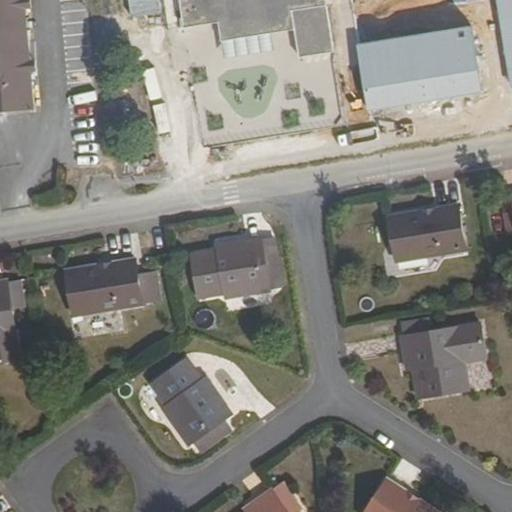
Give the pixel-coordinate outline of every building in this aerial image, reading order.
[(21,0),(0,0),(0,114),(31,112),(21,0)] [(182,0),(188,32),(222,26),(225,45),(299,33),(304,59),(337,54),(328,0),(182,0)] [(396,215),(404,260),(471,248),(463,204),(396,215)] [(279,258),(276,239),(263,241),(266,260),(279,258)] [(270,285),(283,283),(279,258),(266,260),(263,241),(218,248),(219,254),(196,258),(203,300),(226,296),(227,301),(272,294),(272,293),(270,285)] [(70,272),(77,317),(145,306),(138,262),(70,272)] [(162,299),(158,278),(146,281),(150,301),(162,299)] [(12,293),(27,291),(25,281),(11,283),(12,293)] [(27,291),(12,293),(11,283),(0,283),(0,363),(22,361),(15,311),(29,309),(27,291)] [(270,285),(272,293),(284,291),(283,283),(270,285)] [(409,401),(419,399),(420,403),(472,394),(467,364),(492,360),(485,324),(410,337),(416,374),(405,376),(409,401)] [(221,426),(228,421),(235,416),(209,379),(204,382),(189,361),(155,385),(170,406),(164,409),(190,447),(196,443),(202,439),(210,450),(229,437),(221,426)] [(221,426),(229,437),(236,432),(228,421),(221,426)] [(196,443),(203,454),(210,450),(202,439),(196,443)] [(362,511),(434,511),(384,478),(362,511)] [(278,495),(290,488),(286,482),(274,490),(278,495)] [(294,511),(302,507),(290,488),(278,495),(274,490),(246,510),(247,511),(294,511)]
